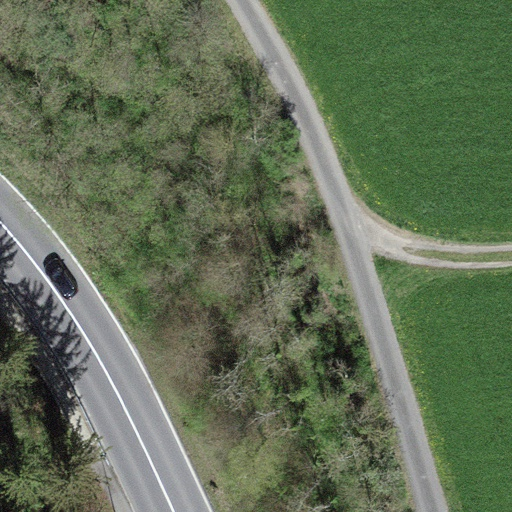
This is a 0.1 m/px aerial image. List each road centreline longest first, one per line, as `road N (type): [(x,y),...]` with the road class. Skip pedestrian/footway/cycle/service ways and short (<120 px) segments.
road 1 (unclassified): [(436,511),(347,224),(255,0)]
road 2 (secondary): [(174,511),(76,322),(0,224)]
road 3 (track): [(347,224),(441,254),(511,256)]
